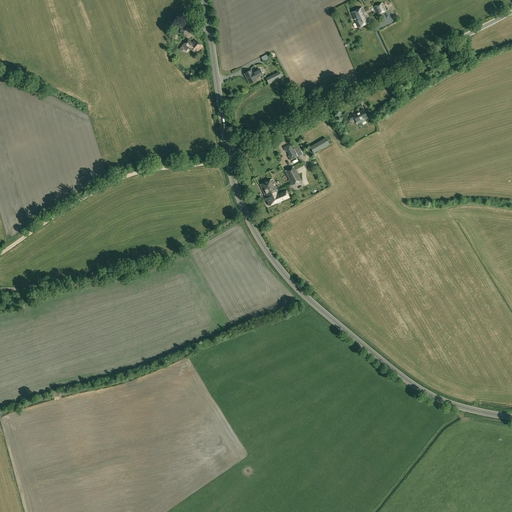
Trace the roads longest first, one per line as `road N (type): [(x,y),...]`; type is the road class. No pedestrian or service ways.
road 1 (tertiary): [(511,418),(423,392),(310,301),(253,230),(227,155)]
road 2 (unclassified): [(227,155),(511,11)]
road 3 (track): [(228,160),(126,175),(0,252)]
road 4 (tertiary): [(227,155),(202,0)]
